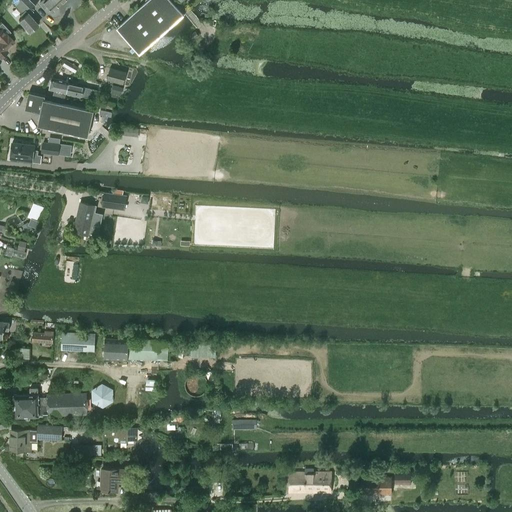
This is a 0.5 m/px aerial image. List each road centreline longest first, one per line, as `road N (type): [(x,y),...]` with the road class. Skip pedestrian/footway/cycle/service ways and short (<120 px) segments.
road 1 (track): [(470,113),(208,83),(93,51),(78,34)]
road 2 (tertiary): [(0,105),(118,0)]
